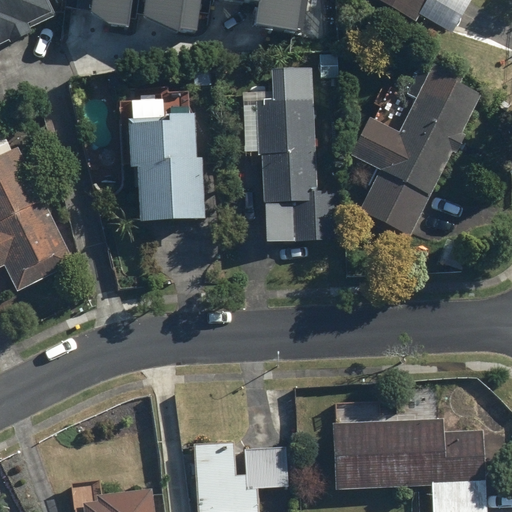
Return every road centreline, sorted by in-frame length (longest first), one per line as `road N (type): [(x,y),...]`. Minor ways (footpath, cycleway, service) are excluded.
road 1 (residential): [(0,387),(138,313),(511,313)]
road 2 (unknown): [(24,19),(47,62),(83,177),(117,324)]
